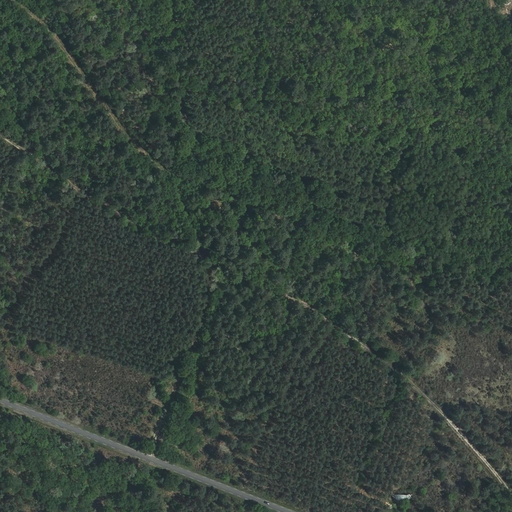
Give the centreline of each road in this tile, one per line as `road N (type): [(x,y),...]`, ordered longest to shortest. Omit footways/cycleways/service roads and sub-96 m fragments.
road 1 (track): [(508,487),(440,408),(311,305),(209,258),(176,177),(136,141),(58,29),(16,0)]
road 2 (track): [(0,132),(101,203),(209,258),(202,326),(150,458)]
road 3 (tertiary): [(0,397),(287,511)]
road 4 (track): [(173,0),(167,7),(191,117),(176,177)]
